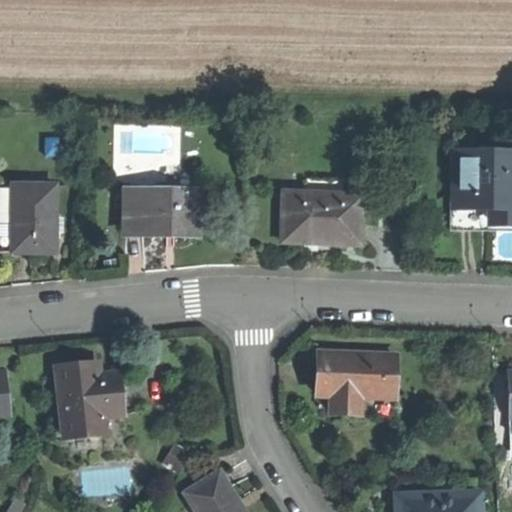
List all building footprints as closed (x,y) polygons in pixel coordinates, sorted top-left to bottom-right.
[(479,156),(497,156),(497,146),(479,146),(479,156)] [(511,156),(497,156),(479,156),(455,155),(454,203),(454,205),(490,205),(490,221),(511,221),(511,156)] [(0,250),(15,251),(14,186),(0,185),(0,250)] [(56,185),(14,186),(15,251),(33,251),(56,250),(56,185)] [(163,229),(199,230),(200,190),(179,189),(179,193),(130,191),(128,233),(146,234),(163,234),(163,229)] [(320,241),(361,242),(362,194),(286,192),(285,240),(320,241)] [(490,205),(454,205),(454,203),(450,203),(449,229),(474,229),(511,230),(511,221),(490,221),(490,205)] [(361,395),(393,397),(395,357),(355,355),(320,353),(318,394),(332,394),(331,412),(360,413),(361,395)] [(104,416),(122,415),(118,375),(99,376),(98,365),(78,366),(57,368),(64,439),(106,435),(104,416)] [(190,511),(240,511),(236,506),(239,504),(216,472),(180,498),(190,511)] [(480,511),(480,494),(399,496),(398,511),(480,511)]
